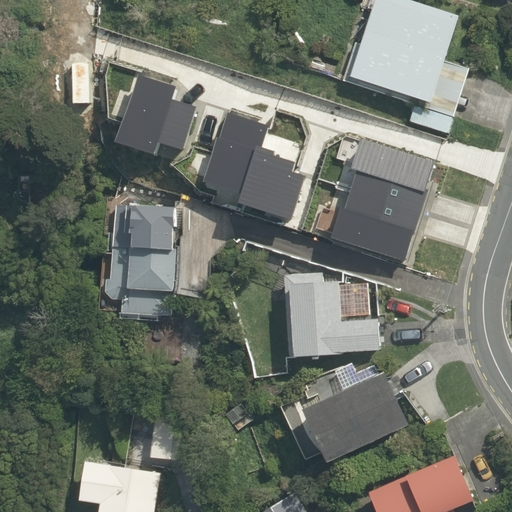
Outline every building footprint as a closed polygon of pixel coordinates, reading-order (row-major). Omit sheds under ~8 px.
[(450,60),(463,18),(405,0),(377,0),(363,46),(355,43),(342,83),(354,87),(356,82),(414,101),(406,126),(448,139),(470,66),(450,60)] [(341,222),(371,231),(389,171),(344,157),(356,119),(305,103),(274,201),(305,211),(300,228),(335,239),(341,222)] [(263,197),(279,133),(229,120),(213,184),(263,197)] [(124,320),(172,322),(173,300),(209,302),(212,255),(175,253),(177,206),(115,203),(110,303),(125,303),(124,320)] [(340,280),(282,284),(287,362),(380,356),(377,316),(342,318),(340,280)] [(334,467),(414,427),(388,374),(308,413),(334,467)] [(192,419),(159,416),(155,459),(188,462),(192,419)] [(459,511),(479,503),(458,458),(373,495),(380,511),(459,511)] [(105,507),(104,511),(156,511),(163,474),(91,464),(85,503),(105,507)] [(270,511),(308,511),(297,494),(270,511)]
